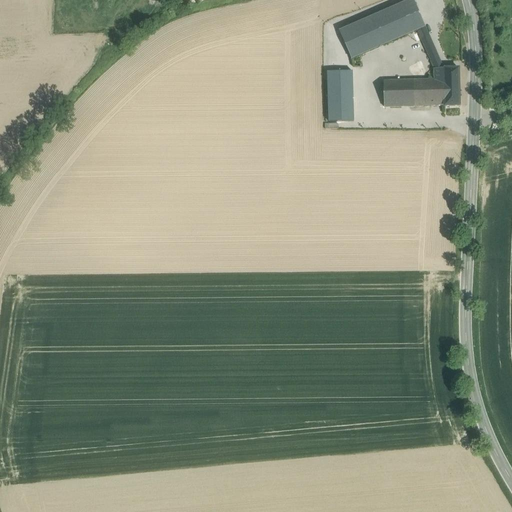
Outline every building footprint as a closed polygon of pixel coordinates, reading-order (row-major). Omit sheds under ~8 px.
[(389,3),(366,14),(378,42),(383,53),(406,43),(396,19),(389,3)] [(418,9),(401,17),(412,40),(414,44),(422,40),(430,37),(418,9)] [(412,40),(401,17),(396,19),(406,43),(412,40)] [(430,37),(422,40),(425,47),(433,43),(430,37)] [(422,40),(414,44),(427,73),(427,80),(434,80),(434,68),(435,68),(433,63),(425,47),(422,40)] [(378,42),(361,49),(366,61),(383,53),(378,42)] [(433,43),(425,47),(433,63),(441,60),(433,43)] [(441,60),(433,63),(435,68),(444,68),(441,60)] [(363,67),(344,67),(345,81),(345,95),(344,108),(362,108),(363,67)] [(435,68),(434,68),(434,80),(445,79),(444,68),(435,68)] [(461,68),(444,68),(445,79),(445,94),(445,105),(445,108),(461,107),(461,68)] [(427,80),(418,80),(415,80),(416,106),(431,106),(430,94),(445,94),(445,79),(434,80),(427,80)] [(415,80),(384,81),(384,106),(416,106),(415,80)] [(445,105),(445,94),(430,94),(431,106),(445,105)]
